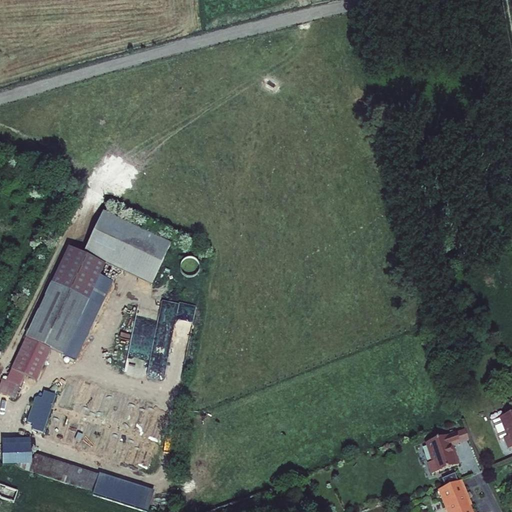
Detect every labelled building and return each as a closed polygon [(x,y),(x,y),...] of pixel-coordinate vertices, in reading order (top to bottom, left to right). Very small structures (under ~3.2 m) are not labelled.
[(107,209),(88,250),(156,282),(176,241),(107,209)] [(180,260),(183,275),(197,273),(193,257),(180,260)] [(107,303),(57,280),(26,347),(41,354),(46,344),(80,360),(107,303)] [(6,382),(19,386),(24,372),(10,367),(6,382)] [(39,399),(31,423),(47,429),(58,396),(48,392),(46,401),(39,399)] [(199,472),(198,424),(187,425),(188,473),(199,472)] [(467,429),(459,432),(463,442),(471,439),(467,429)] [(463,442),(459,432),(428,443),(435,461),(431,463),(435,474),(462,464),(458,453),(456,454),(453,446),(463,442)] [(29,471),(101,494),(106,477),(33,455),(33,441),(6,442),(6,467),(32,465),(29,471)] [(451,511),(476,511),(469,496),(470,495),(464,480),(442,490),(451,511)] [(0,500),(20,506),(24,494),(0,487),(0,500)]
